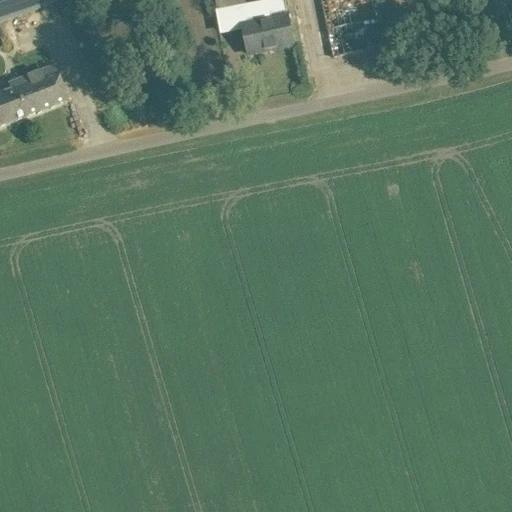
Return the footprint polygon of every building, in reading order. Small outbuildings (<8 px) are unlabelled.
[(0,0),(0,21),(55,3),(53,0),(0,0)] [(217,0),(220,12),(247,6),(245,0),(217,0)] [(255,9),(241,12),(245,31),(246,36),(250,56),(294,47),(290,27),(287,13),(284,0),(268,0),(269,1),(273,21),(259,24),(255,9)] [(321,0),(333,59),(382,49),(377,26),(384,25),(378,0),(321,0)] [(71,17),(99,89),(119,82),(91,9),(71,17)] [(10,90),(0,94),(0,127),(67,102),(54,67),(8,85),(10,90)]
